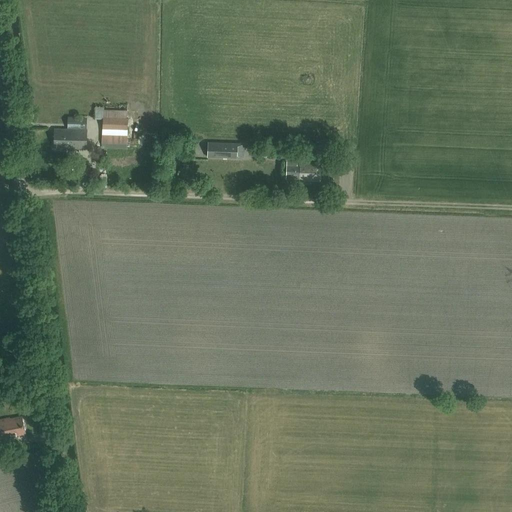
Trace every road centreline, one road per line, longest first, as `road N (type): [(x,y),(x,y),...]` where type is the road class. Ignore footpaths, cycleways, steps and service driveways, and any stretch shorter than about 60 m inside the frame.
road 1 (track): [(21,191),(511,207)]
road 2 (unclassified): [(63,511),(0,25)]
